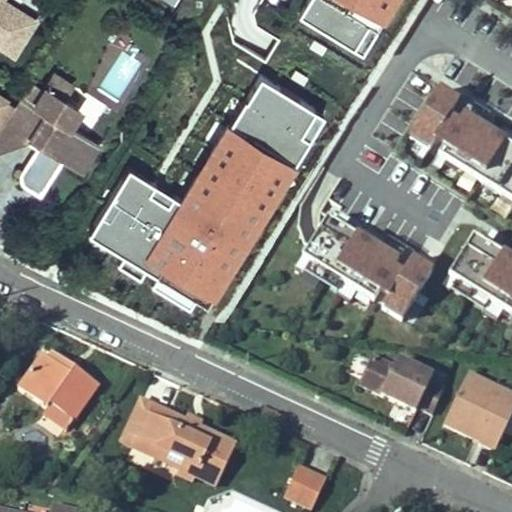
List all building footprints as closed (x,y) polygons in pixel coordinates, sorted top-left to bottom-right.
[(36,20),(4,0),(0,0),(0,45),(14,54),(36,20)] [(44,7),(33,0),(4,0),(36,20),(36,19),(44,7)] [(399,0),(302,0),(291,19),(181,201),(135,169),(87,239),(205,311),(370,50),(399,0)] [(64,128),(77,106),(63,97),(71,83),(53,72),(42,90),(29,81),(22,92),(14,105),(2,123),(28,139),(30,136),(39,141),(36,145),(22,167),(21,168),(21,169),(21,170),(20,171),(20,172),(20,173),(20,174),(20,175),(20,176),(20,177),(21,178),(21,179),(22,180),(22,181),(23,182),(24,183),(39,192),(62,157),(69,161),(83,141),(64,128)] [(511,151),(461,121),(472,105),(433,92),(396,146),(511,211),(511,151)] [(0,126),(2,123),(14,105),(0,96),(0,126)] [(0,149),(28,139),(2,123),(0,126),(0,149)] [(36,145),(39,141),(30,136),(28,139),(36,145)] [(330,220),(300,268),(403,328),(438,281),(330,220)] [(511,263),(473,244),(447,289),(511,325),(511,263)] [(55,356),(50,362),(71,376),(75,371),(55,356)] [(70,421),(73,423),(99,387),(75,371),(71,376),(50,362),(43,357),(19,391),(47,411),(50,407),(52,409),(70,421)] [(432,416),(443,390),(429,384),(431,379),(394,363),(389,374),(368,364),(356,391),(384,403),(415,416),(418,410),(432,416)] [(467,375),(443,426),(460,435),(469,438),(470,435),(481,440),(479,443),(477,446),(493,454),(511,414),(511,403),(491,394),(494,388),(467,375)] [(491,394),(511,403),(511,396),(494,388),(491,394)] [(196,479),(217,489),(236,447),(200,430),(185,423),(156,410),(141,403),(122,444),(137,451),(166,465),(171,456),(184,462),(179,471),(177,476),(194,484),(196,479)] [(70,421),(52,409),(46,418),(64,431),(70,421)] [(187,418),(185,423),(200,430),(202,425),(187,418)] [(470,435),(469,438),(479,443),(481,440),(470,435)] [(184,462),(171,456),(166,465),(179,471),(184,462)] [(299,470),(285,499),(312,511),(326,482),(299,470)]
